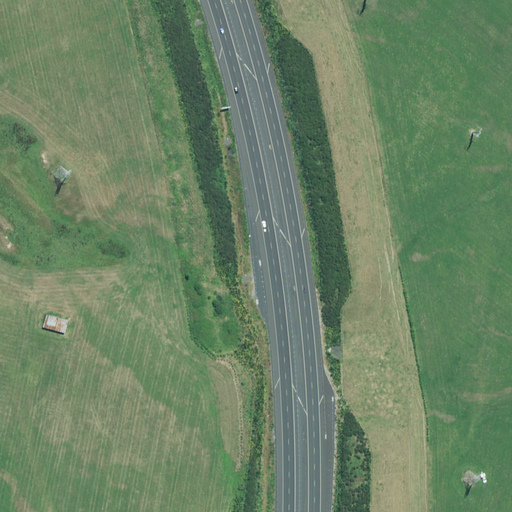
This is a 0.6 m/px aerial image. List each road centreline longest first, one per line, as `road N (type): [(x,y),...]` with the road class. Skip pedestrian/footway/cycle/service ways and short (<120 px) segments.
road 1 (motorway): [(289,511),(287,392),(261,180),(214,0)]
road 2 (motorway): [(241,0),(299,257),(314,511)]
